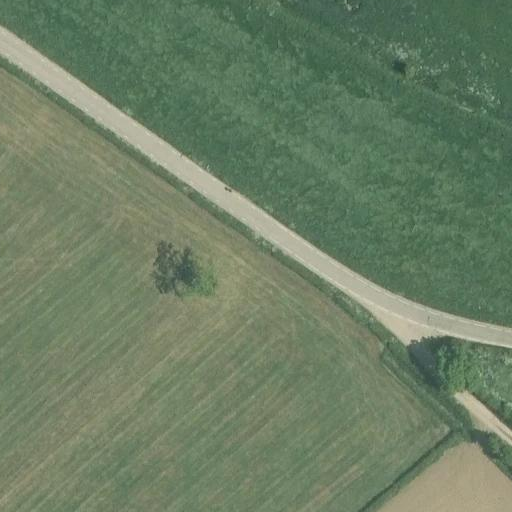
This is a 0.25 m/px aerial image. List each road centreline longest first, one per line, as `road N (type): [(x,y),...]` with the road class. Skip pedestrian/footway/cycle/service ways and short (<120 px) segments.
road 1 (tertiary): [(511,340),(433,322),(333,273),(0,40)]
road 2 (track): [(401,310),(414,345),(511,437)]
